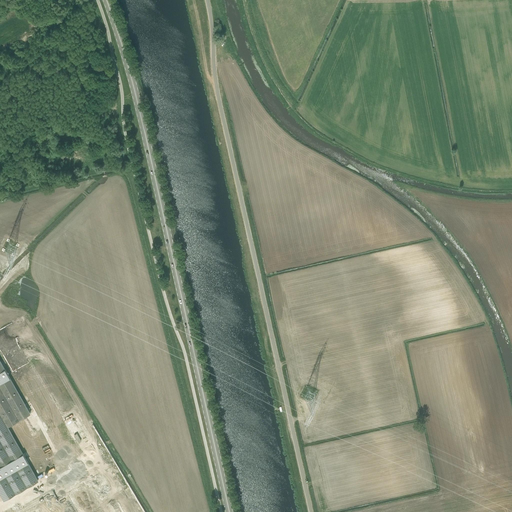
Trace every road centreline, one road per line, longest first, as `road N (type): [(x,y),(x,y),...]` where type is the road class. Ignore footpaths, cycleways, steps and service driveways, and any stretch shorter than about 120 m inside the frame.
road 1 (secondary): [(228,511),(132,82),(106,0)]
road 2 (unclassified): [(309,511),(217,100),(205,0)]
